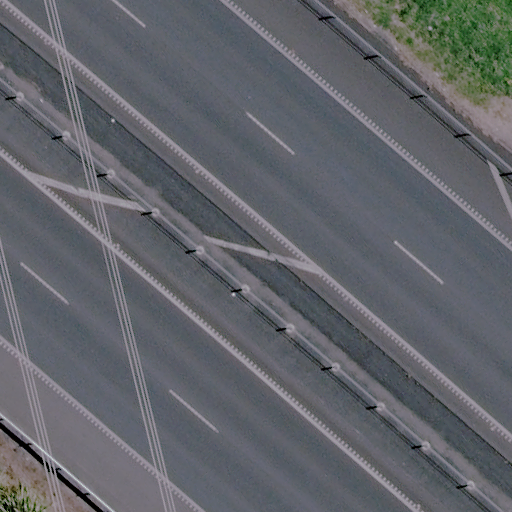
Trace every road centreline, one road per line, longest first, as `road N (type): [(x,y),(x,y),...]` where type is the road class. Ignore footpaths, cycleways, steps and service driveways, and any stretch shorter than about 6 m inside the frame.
road 1 (motorway): [(68,0),(511,374)]
road 2 (motorway): [(262,511),(0,292)]
